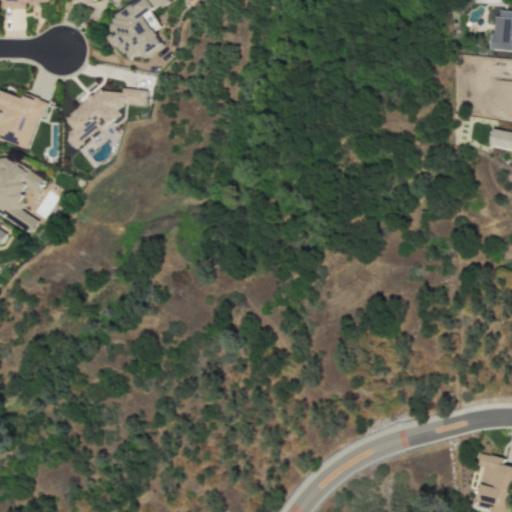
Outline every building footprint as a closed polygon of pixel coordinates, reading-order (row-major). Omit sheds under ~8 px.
[(50,4),(49,0),(0,0),(0,9),(25,8),(25,4),(50,4)] [(151,12),(169,0),(137,0),(102,24),(116,45),(119,44),(130,60),(140,53),(143,58),(164,45),(155,31),(160,27),(151,12)] [(511,11),(494,10),(491,50),(511,51),(511,11)] [(145,91),(124,89),(119,93),(98,91),(63,118),(69,126),(67,141),(75,150),(84,143),(84,142),(117,116),(118,108),(123,105),(144,106),(145,91)] [(0,140),(27,149),(38,117),(42,118),(47,102),(23,94),(22,98),(0,90),(0,140)] [(44,181),(3,156),(0,160),(0,212),(30,231),(37,221),(17,208),(28,190),(35,194),(44,181)] [(495,511),(506,511),(511,482),(511,466),(502,465),(504,458),(479,454),(477,466),(483,467),(475,508),(495,511)]
